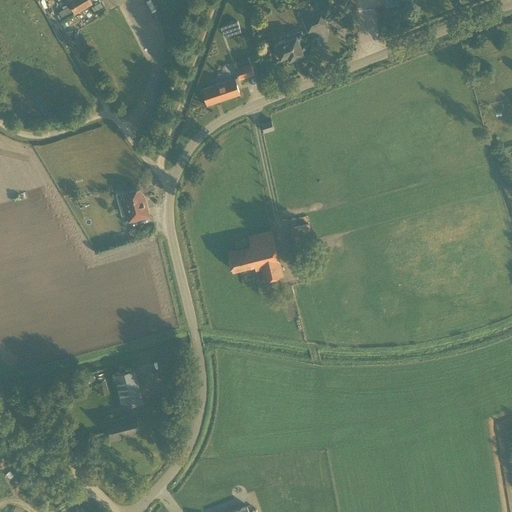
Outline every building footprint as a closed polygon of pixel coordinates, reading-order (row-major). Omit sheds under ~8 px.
[(67,0),(75,13),(92,3),(90,0),(67,0)] [(67,5),(58,12),(61,18),(71,11),(67,5)] [(308,31),(327,24),(322,12),(303,19),(308,31)] [(222,25),(225,36),(241,31),(238,20),(222,25)] [(93,38),(104,38),(104,26),(93,26),(93,38)] [(290,59),(304,53),(299,41),(305,38),(302,31),(287,37),(288,39),(275,44),(278,52),(277,52),(279,57),(280,56),(280,58),(288,55),(290,59)] [(240,79),(254,74),(251,64),(236,69),(240,79)] [(207,104),(240,93),(235,79),(203,89),(207,104)] [(264,131),(274,128),(271,120),(262,123),(264,131)] [(144,201),(140,188),(122,192),(127,215),(128,221),(149,216),(145,200),(144,201)] [(283,275),(272,230),(248,236),(251,247),(228,252),(233,270),(255,265),(256,269),(262,268),(264,279),(283,275)] [(123,407),(124,407),(132,404),(143,402),(134,369),(115,374),(123,407)] [(135,414),(132,404),(124,407),(126,416),(107,421),(112,439),(140,431),(136,414),(135,414)]
